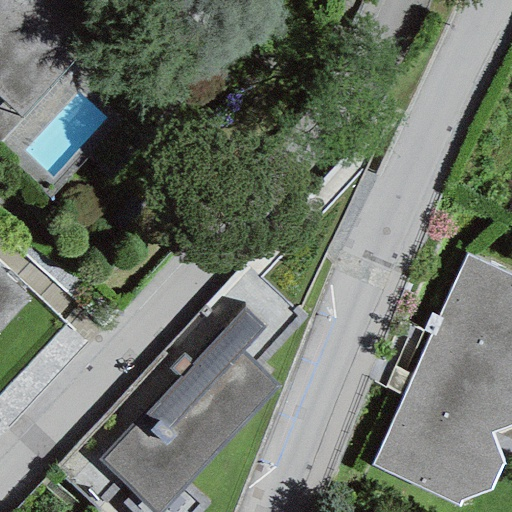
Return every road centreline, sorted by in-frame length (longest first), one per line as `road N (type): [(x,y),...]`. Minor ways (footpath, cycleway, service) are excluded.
road 1 (residential): [(0,474),(318,139),(389,0)]
road 2 (residential): [(493,0),(423,146),(274,511)]
